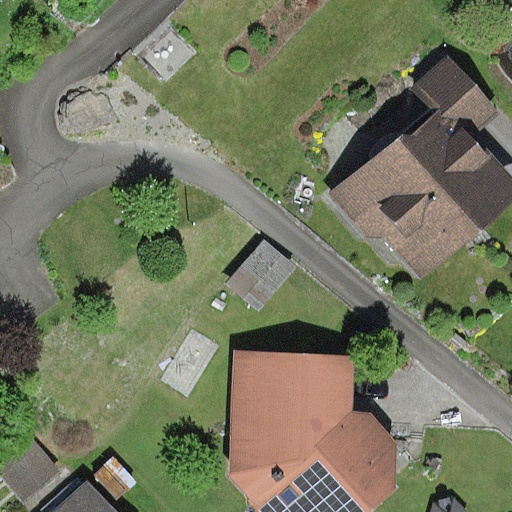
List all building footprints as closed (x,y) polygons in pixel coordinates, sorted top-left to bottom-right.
[(441,111),(469,141),(499,113),(440,48),(409,75),(441,111)] [(402,133),(328,194),(364,238),(381,237),(420,280),(511,197),(511,186),(469,141),(441,111),(413,136),(402,133)] [(264,241),(227,286),(261,313),(297,268),(264,241)] [(351,357),(235,351),(230,480),(260,511),(372,511),(397,492),(397,441),(370,415),(352,412),(351,357)] [(23,428),(0,445),(0,472),(24,503),(60,475),(23,428)] [(113,458),(93,476),(117,501),(137,482),(113,458)] [(115,511),(89,483),(57,511),(115,511)]
